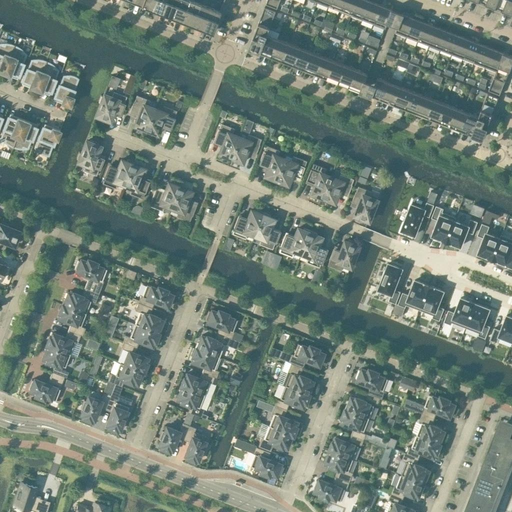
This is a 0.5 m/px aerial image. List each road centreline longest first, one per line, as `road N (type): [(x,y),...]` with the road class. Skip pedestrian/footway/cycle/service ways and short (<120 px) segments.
road 1 (residential): [(225,55),(496,159)]
road 2 (residential): [(437,511),(481,400),(348,348)]
road 3 (residential): [(196,288),(132,450)]
road 4 (residential): [(348,348),(285,505)]
road 5 (residential): [(196,288),(42,228)]
road 6 (residential): [(348,348),(196,288)]
road 7 (residential): [(239,184),(390,243)]
road 8 (residential): [(82,0),(225,55)]
road 9 (tertiary): [(265,511),(129,458)]
